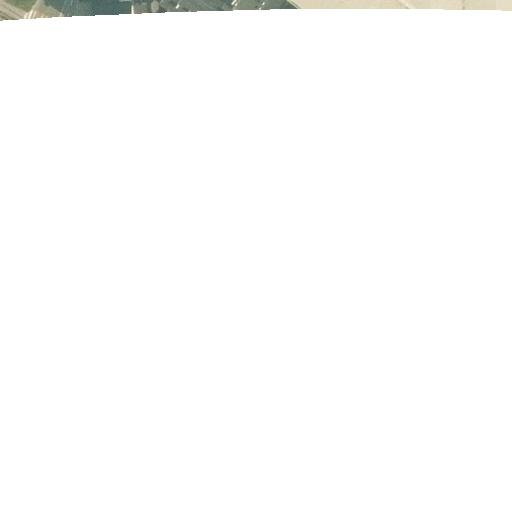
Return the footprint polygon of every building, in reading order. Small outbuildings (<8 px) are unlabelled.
[(196,30),(170,33),(168,15),(155,16),(155,13),(148,13),(147,1),(142,2),(141,0),(93,0),(98,53),(124,51),(125,54),(137,53),(137,60),(207,53),(206,41),(197,42),(196,30)] [(511,138),(511,0),(159,0),(227,51),(257,74),(273,54),(305,10),(340,36),(391,74),(448,116),(421,148),(500,139),(511,138)] [(129,95),(186,92),(391,74),(340,36),(317,67),(313,64),(310,68),(306,66),(300,73),(273,54),(257,74),(227,51),(207,53),(137,60),(126,61),(129,95)] [(391,74),(186,92),(195,176),(421,148),(448,116),(391,74)] [(195,176),(201,252),(509,222),(500,139),(421,148),(195,176)] [(359,373),(511,358),(511,255),(509,222),(369,235),(298,242),(238,248),(210,251),(201,252),(216,388),(359,373)] [(227,511),(351,511),(511,496),(511,358),(359,373),(366,442),(224,456),(227,511)] [(224,456),(366,442),(359,373),(216,388),(224,456)] [(511,511),(511,496),(351,511),(511,511)]
